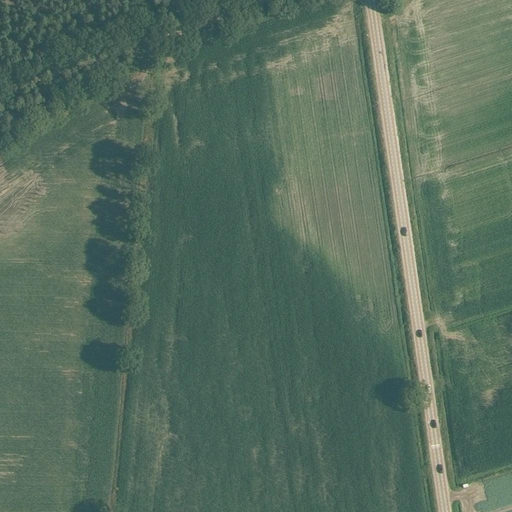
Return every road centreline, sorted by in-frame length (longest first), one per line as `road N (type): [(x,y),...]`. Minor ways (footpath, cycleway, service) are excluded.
road 1 (tertiary): [(445,511),(371,0)]
road 2 (track): [(258,0),(0,89)]
